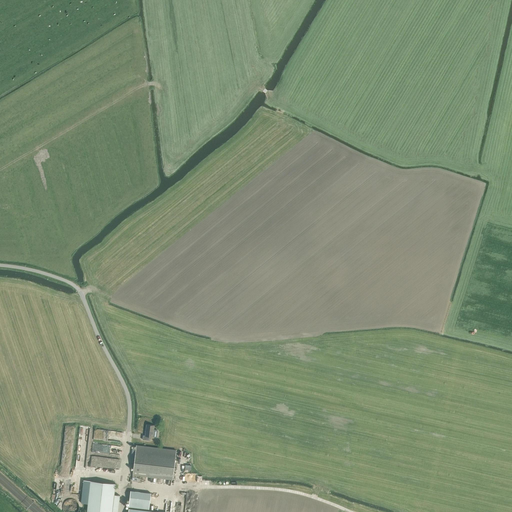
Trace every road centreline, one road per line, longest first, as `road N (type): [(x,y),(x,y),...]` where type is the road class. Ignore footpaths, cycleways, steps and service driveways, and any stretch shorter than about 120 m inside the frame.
road 1 (track): [(0,170),(155,84),(163,151),(180,160),(229,122),(253,87),(260,89)]
road 2 (track): [(352,511),(292,492),(124,486),(125,465)]
